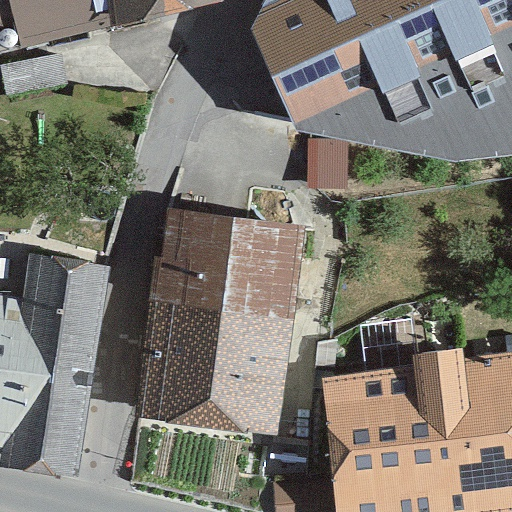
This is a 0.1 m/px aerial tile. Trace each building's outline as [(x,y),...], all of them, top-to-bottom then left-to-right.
[(113,36),(215,12),(214,0),(0,0),(0,29),(18,25),(23,49),(114,27),(113,36)] [(511,0),(269,0),(262,15),(252,41),(298,145),(449,177),(511,170),(511,0)] [(286,232),(156,213),(125,421),(255,440),(286,232)] [(25,305),(5,452),(3,466),(80,481),(107,273),(30,258),(25,305)] [(0,302),(0,451),(5,452),(25,305),(0,302)] [(371,369),(281,378),(294,511),(458,511),(511,507),(497,357),(421,364),(420,350),(370,355),(371,369)]
